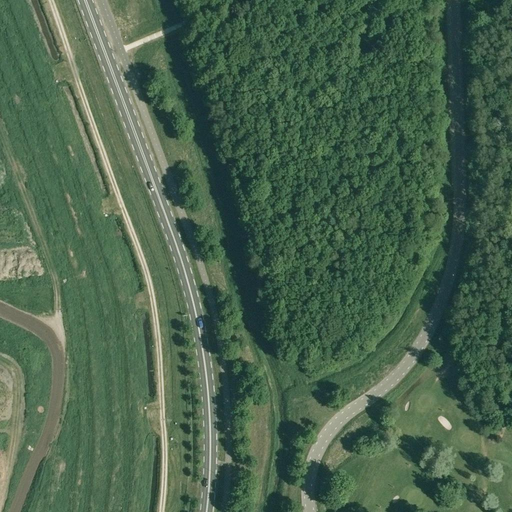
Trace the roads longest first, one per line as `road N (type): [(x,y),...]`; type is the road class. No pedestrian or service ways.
road 1 (tertiary): [(310,511),(309,473),(321,441),(414,353),(452,266),(460,202),(453,0)]
road 2 (secondary): [(206,511),(208,396),(196,311),(86,0)]
road 3 (track): [(161,511),(158,345),(146,273),(49,0)]
road 4 (track): [(14,511),(54,411),(58,353),(48,335),(0,309)]
